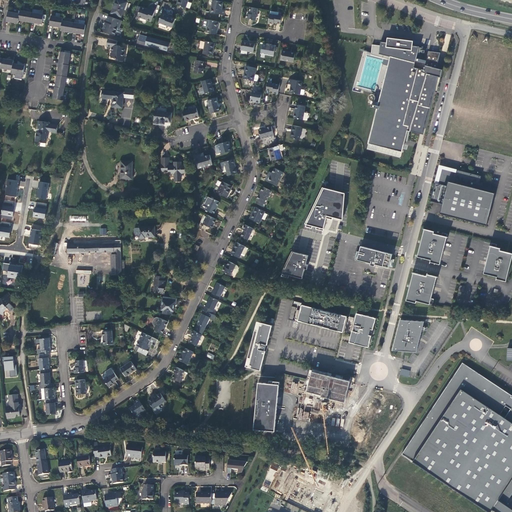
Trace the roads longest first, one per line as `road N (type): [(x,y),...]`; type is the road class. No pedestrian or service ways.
road 1 (residential): [(70,426),(163,367),(249,187),(239,121)]
road 2 (residential): [(381,0),(463,31),(419,215)]
road 3 (residential): [(419,215),(378,372),(411,397)]
road 4 (residential): [(100,0),(77,143)]
